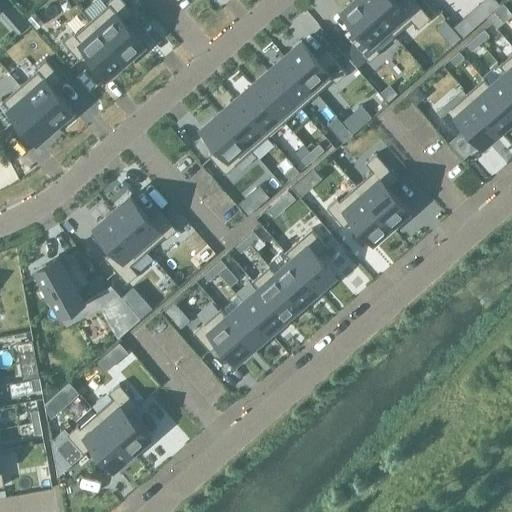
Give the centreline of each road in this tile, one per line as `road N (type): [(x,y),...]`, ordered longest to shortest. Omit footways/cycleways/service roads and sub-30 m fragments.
road 1 (residential): [(154,511),(511,194)]
road 2 (residential): [(278,0),(39,207),(0,224)]
